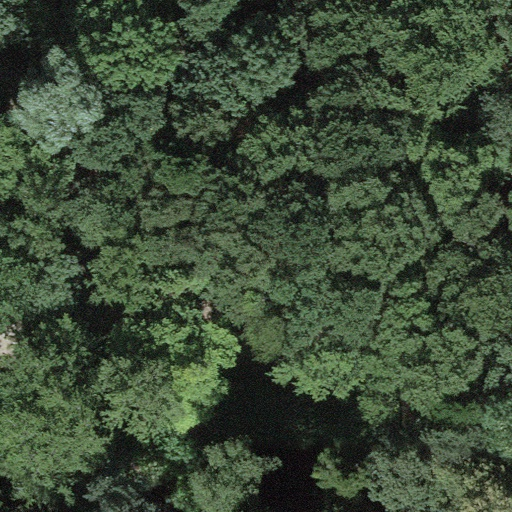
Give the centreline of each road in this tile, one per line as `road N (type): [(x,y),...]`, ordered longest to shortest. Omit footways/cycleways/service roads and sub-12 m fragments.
road 1 (track): [(89,296),(511,351)]
road 2 (track): [(0,337),(89,296),(87,167),(36,102),(0,78)]
